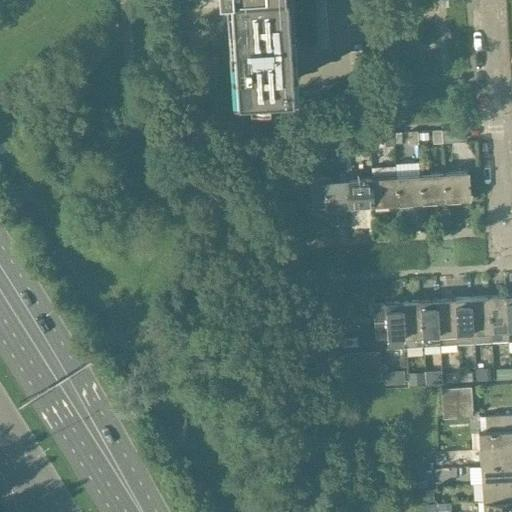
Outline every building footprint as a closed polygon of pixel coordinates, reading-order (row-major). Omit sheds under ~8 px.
[(230,0),(236,85),(292,81),(287,0),(230,0)] [(462,128),(441,129),(442,142),(460,141),(463,139),(462,128)] [(433,143),(442,142),(441,129),(431,130),(433,143)] [(337,149),(346,149),(345,131),(335,131),(337,149)] [(418,144),(417,131),(408,131),(409,144),(418,144)] [(385,146),(394,145),(393,132),(384,133),(385,146)] [(369,134),(360,135),(360,148),(370,147),(369,134)] [(468,170),(444,172),(446,199),(470,198),(468,170)] [(444,172),(420,173),(422,201),(446,199),(444,172)] [(420,173),(396,175),(398,203),(422,201),(420,173)] [(324,175),(309,176),(311,207),(325,206),(325,207),(326,207),(350,206),(348,178),(325,179),(324,175)] [(396,175),(372,176),(374,204),(398,203),(396,175)] [(372,176),(348,178),(350,206),(374,204),(372,176)] [(505,294),(488,295),(491,341),(508,340),(505,294)] [(488,295),(470,296),(473,342),(491,341),(488,295)] [(470,296),(453,297),(456,343),(473,342),(470,296)] [(453,297),(436,298),(439,345),(456,343),(453,297)] [(436,298),(419,299),(422,346),(439,345),(436,298)] [(419,299),(402,301),(405,347),(422,346),(419,299)] [(402,301),(384,302),(387,337),(388,348),(405,347),(402,301)] [(384,302),(372,302),(375,338),(387,337),(384,302)] [(372,351),(364,351),(365,366),(373,365),(372,351)] [(342,353),(343,367),(351,367),(350,352),(342,353)] [(357,352),(350,352),(351,367),(358,366),(357,352)] [(373,365),(365,366),(366,381),(374,380),(373,365)] [(380,365),(373,365),(374,380),(381,380),(380,365)] [(358,366),(351,367),(352,382),(359,381),(358,366)] [(351,367),(343,367),(344,382),(352,382),(351,367)] [(510,378),(510,368),(495,368),(496,379),(510,378)] [(471,372),(458,373),(459,381),(472,381),(471,372)] [(459,381),(458,373),(446,373),(446,382),(459,381)] [(470,386),(456,387),(456,394),(471,394),(470,386)] [(441,388),(441,395),(456,394),(456,387),(441,388)] [(456,394),(441,395),(442,403),(457,402),(456,394)] [(471,394),(456,394),(457,402),(471,401),(471,394)] [(471,401),(457,402),(457,410),(472,409),(471,401)] [(457,402),(442,403),(442,411),(457,410),(457,402)] [(477,431),(479,448),(511,446),(511,423),(511,414),(485,415),(486,430),(477,431)] [(511,446),(479,448),(480,466),(511,463),(511,446)] [(511,463),(480,466),(481,482),(511,479),(511,463)] [(511,479),(481,482),(482,500),(511,498),(511,479)] [(511,511),(511,498),(482,500),(482,511),(511,511)] [(440,511),(440,503),(423,504),(423,511),(440,511)]
